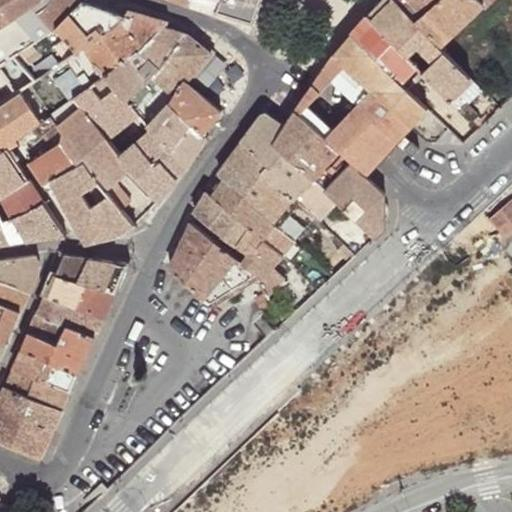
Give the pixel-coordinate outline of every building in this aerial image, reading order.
[(0,28),(0,63),(15,54),(55,29),(40,12),(51,4),(53,0),(42,0),(4,26),(0,28)] [(6,0),(0,4),(0,19),(4,26),(42,0),(6,0)] [(58,27),(86,2),(86,0),(53,0),(51,4),(40,12),(55,29),(58,27)] [(223,0),(192,0),(191,5),(219,14),(223,0)] [(254,25),(262,0),(223,0),(219,14),(254,25)] [(453,102),(474,81),(441,46),(416,20),(397,0),(382,0),(368,15),(419,67),(441,91),(453,102)] [(410,0),(397,0),(416,20),(424,13),(410,0)] [(410,0),(424,13),(438,0),(410,0)] [(441,46),(484,3),(481,0),(438,0),(424,13),(416,20),(441,46)] [(62,31),(92,4),(86,2),(58,27),(62,31)] [(88,89),(106,75),(131,59),(144,47),(121,21),(125,17),(123,15),(92,4),(62,31),(80,51),(66,60),(88,89)] [(121,21),(144,47),(164,27),(167,28),(171,23),(130,11),(123,15),(125,17),(121,21)] [(419,67),(368,15),(352,33),(403,82),(419,67)] [(106,75),(128,100),(158,71),(191,34),(167,28),(164,27),(144,47),(131,59),(106,75)] [(403,82),(352,33),(339,47),(371,76),(408,108),(406,116),(421,132),(437,116),(403,82)] [(128,100),(149,125),(169,100),(186,80),(188,83),(191,80),(192,81),(216,53),(197,37),(196,39),(191,34),(158,71),(128,100)] [(371,76),(339,47),(333,53),(330,56),(313,85),(297,110),(342,151),(344,153),(350,159),(372,180),(373,181),(421,132),(406,116),(408,108),(371,76)] [(0,68),(0,105),(19,93),(31,84),(38,80),(15,54),(0,63),(0,66),(1,68),(0,68)] [(132,168),(160,201),(178,182),(188,168),(149,125),(128,100),(106,75),(88,89),(74,98),(120,153),(120,155),(132,168)] [(186,80),(169,100),(206,134),(206,133),(223,111),(188,83),(186,80)] [(19,93),(0,105),(0,111),(20,141),(40,126),(41,125),(19,93)] [(40,126),(54,146),(62,141),(81,165),(87,162),(124,207),(132,200),(117,181),(132,168),(120,155),(120,153),(74,98),(52,116),(41,125),(40,126)] [(169,100),(149,125),(188,168),(193,160),(210,136),(206,133),(206,134),(169,100)] [(461,110),(472,121),(479,115),(468,103),(461,110)] [(342,151),(297,110),(286,128),(276,144),(291,158),(301,146),(311,154),(301,166),(315,179),(342,151)] [(0,148),(3,152),(10,147),(20,141),(0,111),(0,148)] [(276,144),(286,128),(267,113),(245,142),(270,163),(262,172),(294,201),(296,199),(315,179),(301,166),(311,154),(301,146),(291,158),(276,144)] [(29,162),(30,162),(46,185),(53,181),(81,165),(62,141),(54,146),(29,162)] [(270,163),(245,142),(221,175),(227,180),(277,223),(294,201),(262,172),(270,163)] [(0,177),(20,162),(10,147),(3,152),(0,154),(0,177)] [(373,181),(372,180),(350,159),(333,177),(327,170),(344,153),(342,151),(315,179),(334,196),(334,197),(341,203),(370,229),(389,212),(389,196),(373,181)] [(0,177),(0,188),(4,196),(30,178),(23,167),(20,162),(0,177)] [(81,165),(53,181),(65,202),(88,243),(118,236),(138,223),(124,207),(87,162),(81,165)] [(4,196),(15,216),(29,210),(45,201),(30,178),(4,196)] [(334,196),(315,179),(296,199),(316,217),(334,197),(334,196)] [(285,256),(298,242),(296,240),(277,223),(227,180),(214,196),(250,226),(270,244),(284,256),(285,256)] [(214,196),(210,193),(197,215),(221,235),(236,246),(250,226),(214,196)] [(316,217),(296,199),(294,201),(277,223),(296,240),(316,217)] [(29,210),(15,216),(27,241),(67,234),(45,201),(29,210)] [(511,234),(511,206),(510,204),(486,223),(502,242),(511,234)] [(378,237),(384,231),(389,226),(389,212),(370,229),(378,237)] [(0,244),(27,241),(15,216),(7,220),(3,213),(0,214),(0,244)] [(213,308),(258,281),(255,274),(244,266),(212,239),(194,224),(194,225),(171,270),(213,308)] [(261,255),(270,244),(250,226),(236,246),(250,257),(255,250),(261,255)] [(258,281),(259,282),(285,256),(284,256),(270,244),(261,255),(255,250),(250,257),(244,266),(255,274),(258,281)] [(0,258),(0,276),(32,290),(42,270),(40,269),(37,255),(0,258)] [(58,273),(80,279),(90,258),(65,255),(58,273)] [(90,258),(80,279),(89,282),(119,290),(131,263),(90,258)] [(89,282),(80,279),(58,273),(48,294),(78,306),(89,282)] [(0,299),(23,310),(32,290),(0,276),(0,299)] [(119,290),(89,282),(78,306),(107,317),(119,290)] [(48,294),(32,332),(61,342),(69,326),(78,306),(48,294)] [(0,299),(0,320),(15,328),(23,310),(0,299)] [(69,326),(97,337),(107,317),(78,306),(69,326)] [(15,328),(0,320),(0,342),(7,345),(15,328)] [(52,361),(81,374),(97,337),(69,326),(61,342),(32,332),(24,350),(52,361)] [(24,350),(16,368),(43,379),(52,361),(24,350)] [(43,379),(73,391),(81,374),(52,361),(43,379)] [(16,368),(9,385),(65,409),(73,391),(43,379),(16,368)] [(65,409),(9,385),(8,385),(0,401),(0,438),(44,456),(65,409)] [(221,511),(201,492),(181,511),(221,511)]
